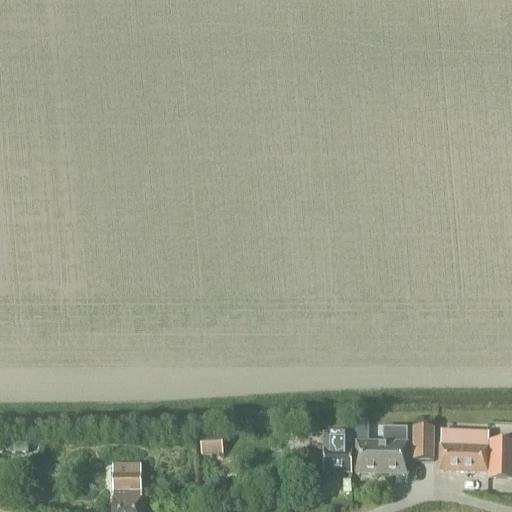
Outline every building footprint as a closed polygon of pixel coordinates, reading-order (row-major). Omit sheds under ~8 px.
[(434,431),(412,430),(412,463),(433,463),(434,431)] [(405,476),(405,447),(406,431),(383,431),(382,445),(356,444),(355,476),(405,476)] [(351,476),(351,453),(350,453),(350,436),(323,435),(323,475),(351,476)] [(511,482),(511,446),(487,445),(488,436),(440,435),(440,449),(439,449),(438,475),(487,476),(487,482),(511,482)] [(223,457),(222,439),(200,441),(201,458),(223,457)] [(112,511),(140,511),(140,468),(112,469),(112,496),(112,511)] [(204,483),(206,509),(221,508),(218,481),(204,483)]
